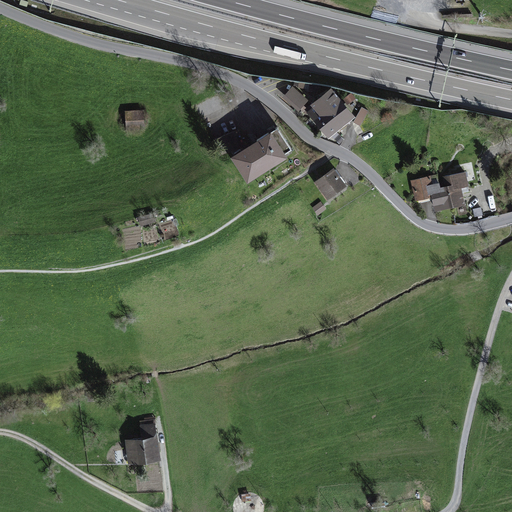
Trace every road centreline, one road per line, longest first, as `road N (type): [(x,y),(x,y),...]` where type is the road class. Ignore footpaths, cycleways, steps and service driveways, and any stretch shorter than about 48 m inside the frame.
road 1 (residential): [(0,7),(92,42),(242,81),(310,139),(352,158),(422,223),(456,230),(511,218)]
road 2 (motorway): [(117,0),(511,100)]
road 3 (motorway): [(511,69),(226,0)]
road 4 (track): [(511,280),(470,406),(458,500),(447,511)]
road 5 (track): [(153,511),(23,438),(0,434)]
